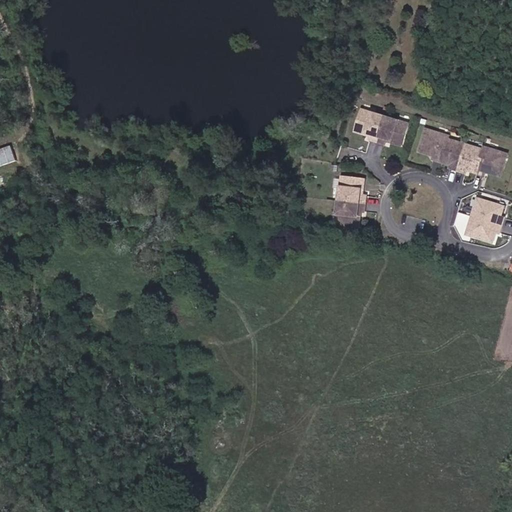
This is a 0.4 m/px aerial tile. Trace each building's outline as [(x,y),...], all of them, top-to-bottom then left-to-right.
[(378,142),(385,118),(362,111),(356,132),(366,135),(367,132),(372,134),(370,140),(378,142)] [(409,125),(385,118),(378,142),(386,144),(387,139),(392,141),(392,143),(402,146),(409,125)] [(448,141),(449,138),(426,131),(420,153),(432,157),(432,156),(435,157),(434,161),(441,164),(448,141)] [(466,146),(448,141),(441,164),(448,166),(449,164),(451,164),(450,170),(457,172),(466,146)] [(483,152),(466,146),(457,172),(464,175),(466,169),(469,170),(469,172),(476,174),(483,152)] [(483,152),(476,174),(483,177),(485,172),(488,173),(488,174),(499,178),(507,156),(484,149),(483,152)] [(341,201),(367,205),(368,196),(362,195),(362,190),(365,190),(367,180),(344,177),(341,201)] [(478,198),(473,216),(503,225),(505,217),(500,215),(501,213),(503,213),(505,206),(478,198)] [(366,211),(367,205),(341,201),(338,225),(360,228),(362,217),(358,216),(359,211),(366,211)] [(503,225),(473,216),(468,233),(495,242),(496,235),(494,234),(495,231),(501,232),(503,225)]
